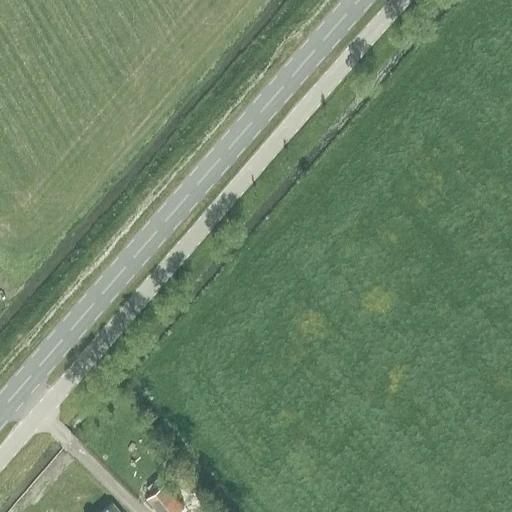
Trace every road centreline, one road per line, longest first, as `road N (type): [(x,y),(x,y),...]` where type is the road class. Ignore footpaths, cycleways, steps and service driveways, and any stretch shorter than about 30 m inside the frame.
road 1 (unclassified): [(0,461),(403,0)]
road 2 (primary): [(0,412),(360,0)]
